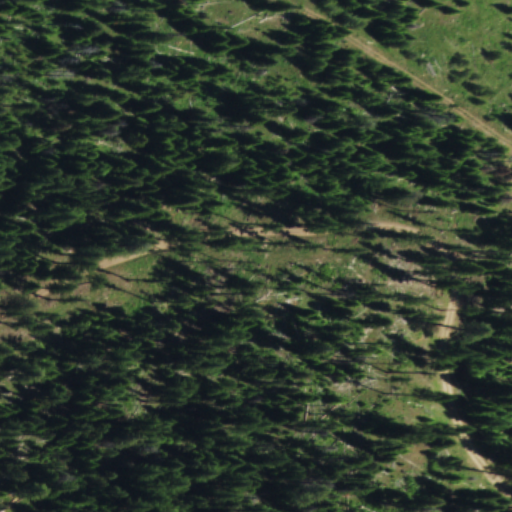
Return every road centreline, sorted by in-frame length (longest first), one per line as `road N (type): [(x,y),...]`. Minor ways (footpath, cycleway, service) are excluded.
road 1 (track): [(511,485),(481,454),(461,412),(451,365),(464,279),(451,250),(431,238),(385,224),(321,236),(263,224),(202,233),(126,254),(0,310)]
road 2 (track): [(267,0),(450,94),(511,142)]
